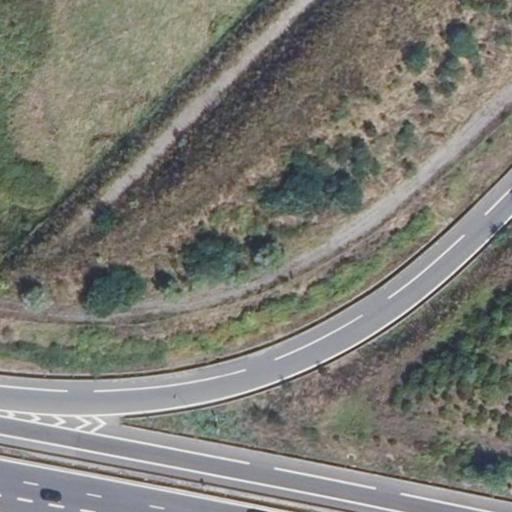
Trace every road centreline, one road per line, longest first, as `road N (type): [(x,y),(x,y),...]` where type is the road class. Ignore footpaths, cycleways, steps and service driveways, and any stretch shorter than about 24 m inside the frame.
road 1 (unclassified): [(511,93),(399,203),(241,289),(53,317),(0,305)]
road 2 (motorway): [(511,200),(439,274),(352,338),(256,380),(160,402),(0,395)]
road 3 (motorway): [(444,511),(0,422)]
